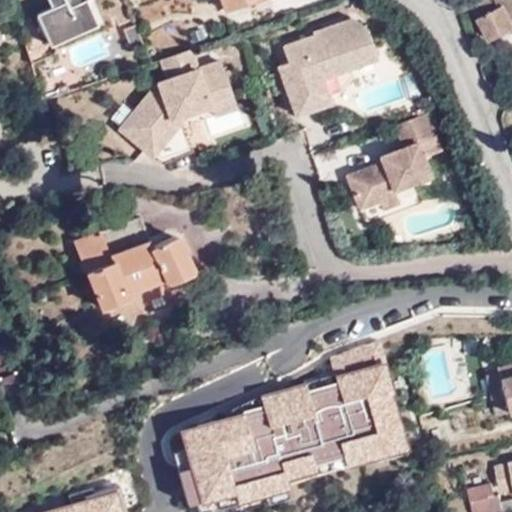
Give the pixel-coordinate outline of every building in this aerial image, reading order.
[(85,0),(46,0),(50,8),(36,14),(49,45),(96,25),(85,0)] [(221,0),(224,9),(252,0),(221,0)] [(511,0),(483,0),(474,6),(479,14),(486,10),(488,15),(481,19),(479,20),(490,41),(511,29),(511,0)] [(486,10),(479,14),(481,19),(488,15),(486,10)] [(294,116),(316,108),(306,83),(348,66),(375,56),(364,27),(349,17),(309,33),(310,37),(279,49),(285,64),(275,67),(294,116)] [(170,57),(155,63),(162,82),(166,93),(141,102),(117,133),(161,166),(192,155),(179,119),(201,111),(231,101),(217,64),(195,73),(188,53),(170,57)] [(306,83),(316,108),(328,103),(326,96),(342,91),(352,76),(348,66),(306,83)] [(166,93),(162,82),(153,86),(141,102),(166,93)] [(235,109),(231,101),(201,111),(205,121),(235,109)] [(394,126),(426,114),(424,111),(393,123),(394,126)] [(439,149),(426,114),(394,126),(401,146),(389,151),(389,155),(379,159),(379,160),(344,173),(356,207),(377,199),(378,199),(374,187),(388,182),(390,188),(391,188),(428,175),(421,156),(439,149)] [(389,155),(389,151),(377,155),(379,159),(389,155)] [(396,201),(391,188),(390,188),(388,182),(374,187),(378,199),(377,199),(380,208),(396,201)] [(150,247),(138,215),(74,242),(100,307),(129,296),(128,291),(162,278),(167,281),(190,272),(192,267),(181,239),(174,237),(150,247)] [(236,495),(410,447),(396,395),(415,390),(407,362),(390,367),(382,338),(325,353),(330,369),(249,391),(253,404),(178,425),(189,464),(178,467),(188,502),(235,489),(236,495)] [(506,373),(511,371),(511,362),(503,364),(504,369),(506,373)] [(511,371),(506,373),(504,369),(485,373),(492,399),(505,396),(508,410),(511,409),(511,371)] [(497,413),(508,410),(505,396),(492,399),(497,413)] [(511,461),(495,465),(498,479),(503,478),(507,497),(511,495),(511,461)] [(123,471),(90,486),(94,495),(98,503),(126,491),(132,508),(154,502),(143,466),(123,471)] [(494,494),(492,484),(468,490),(474,511),(503,511),(500,494),(494,494)] [(94,495),(90,486),(68,496),(72,503),(94,495)]
